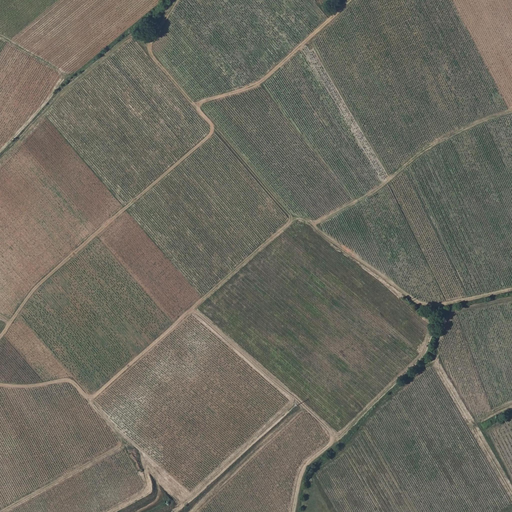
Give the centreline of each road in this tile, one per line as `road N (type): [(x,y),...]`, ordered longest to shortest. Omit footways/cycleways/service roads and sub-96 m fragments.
road 1 (track): [(0,384),(64,380),(95,393),(290,219),(314,222)]
road 2 (track): [(194,104),(213,124),(212,134),(46,278),(8,324)]
road 3 (track): [(194,309),(334,433),(306,466),(293,511)]
road 4 (track): [(314,222),(378,187),(429,145),(511,109)]
road 5 (track): [(0,162),(136,31),(148,48)]
road 6 (track): [(349,0),(259,81),(194,104)]
road 7 (track): [(334,437),(421,354),(434,304)]
road 8 (track): [(0,142),(63,73),(0,37)]
